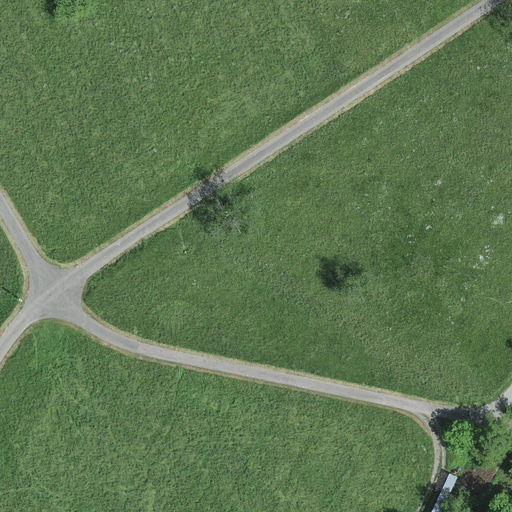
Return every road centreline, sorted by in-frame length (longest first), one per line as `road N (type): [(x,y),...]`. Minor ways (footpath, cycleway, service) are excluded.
road 1 (track): [(51,298),(500,0)]
road 2 (residential): [(511,426),(135,345),(51,298)]
